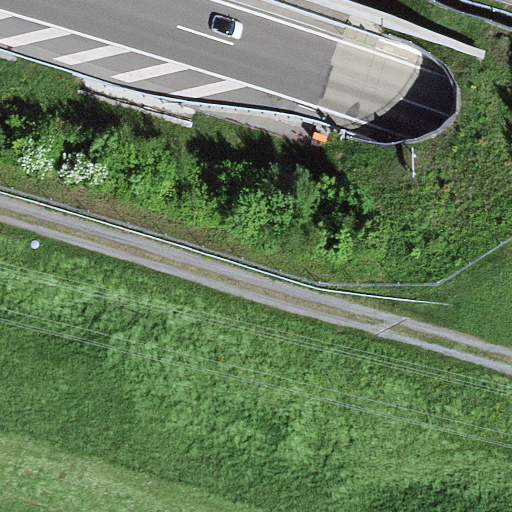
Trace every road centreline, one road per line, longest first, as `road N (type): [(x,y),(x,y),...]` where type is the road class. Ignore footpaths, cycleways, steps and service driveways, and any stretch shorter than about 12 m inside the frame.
road 1 (track): [(0,216),(511,358)]
road 2 (motorway): [(84,0),(511,140)]
